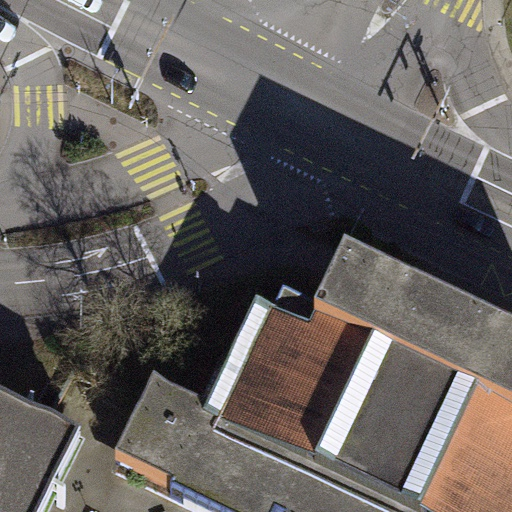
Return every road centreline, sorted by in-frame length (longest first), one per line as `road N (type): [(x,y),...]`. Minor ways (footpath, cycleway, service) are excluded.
road 1 (residential): [(0,263),(46,281),(133,262),(192,237),(279,180),(335,110)]
road 2 (residential): [(335,110),(8,212)]
road 3 (secondary): [(335,110),(100,0)]
road 4 (residential): [(10,0),(35,68),(39,107),(32,167),(8,212)]
road 5 (secondary): [(335,110),(511,198)]
road 6 (secondary): [(511,176),(472,90),(452,0)]
road 7 (residential): [(335,110),(446,0)]
